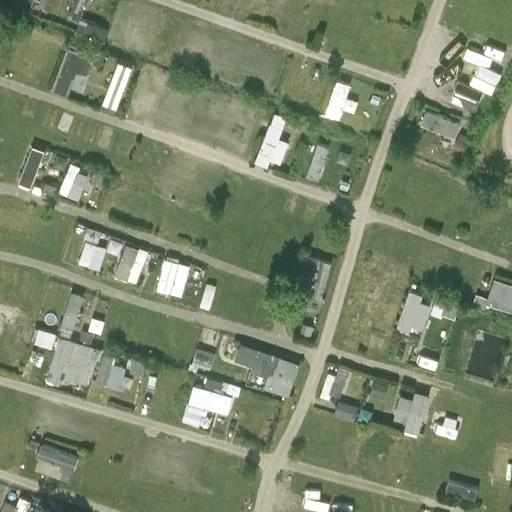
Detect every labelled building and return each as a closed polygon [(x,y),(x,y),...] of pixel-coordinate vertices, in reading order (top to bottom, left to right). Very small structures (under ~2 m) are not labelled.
[(76,0),(71,12),(83,18),(90,0),(76,0)] [(259,0),(255,18),(267,21),(268,15),(283,18),(287,0),(259,0)] [(121,10),(114,32),(134,38),(141,16),(121,10)] [(81,17),(78,33),(107,39),(111,24),(81,17)] [(216,43),(193,38),(187,65),(210,70),(216,43)] [(249,82),(255,63),(244,59),(248,47),(238,44),(228,75),(249,82)] [(75,85),(86,88),(97,55),(71,46),(56,90),(71,95),(75,85)] [(107,105),(123,109),(134,64),(118,60),(107,105)] [(461,81),(484,90),(491,71),(467,63),(461,81)] [(130,115),(143,118),(154,81),(141,77),(130,115)] [(338,78),(329,112),(345,117),(354,83),(338,78)] [(201,133),(205,112),(193,110),(195,99),(181,96),(175,127),(201,133)] [(245,146),(252,128),(242,124),(246,111),(233,106),(219,146),(232,151),(235,143),(245,146)] [(460,136),(465,121),(432,108),(426,123),(460,136)] [(278,111),(258,160),(271,166),(275,158),(284,161),(292,141),(282,137),(290,116),(278,111)] [(323,179),(333,145),(320,141),(310,175),(323,179)] [(33,144),(24,182),(38,186),(47,148),(33,144)] [(176,183),(197,184),(197,162),(177,162),(176,183)] [(82,199),(94,173),(74,164),(62,191),(82,199)] [(102,240),(104,229),(90,226),(88,238),(102,240)] [(103,268),(110,246),(88,240),(81,261),(103,268)] [(118,274),(142,281),(152,248),(127,241),(118,274)] [(305,290),(324,296),(336,262),(317,255),(305,290)] [(160,287),(186,295),(195,263),(169,256),(160,287)] [(366,279),(390,285),(393,271),(370,265),(366,279)] [(511,280),(498,276),(490,303),(511,309),(511,280)] [(354,309),(381,317),(386,300),(373,296),(377,285),(363,281),(354,309)] [(417,324),(427,327),(435,304),(424,301),(427,293),(412,288),(401,326),(415,330),(417,324)] [(62,329),(75,333),(88,294),(75,290),(62,329)] [(436,312),(459,317),(462,302),(439,297),(436,312)] [(91,315),(88,327),(103,330),(106,319),(91,315)] [(23,322),(19,340),(31,343),(35,325),(23,322)] [(363,341),(367,328),(353,324),(349,337),(363,341)] [(40,327),(37,341),(56,346),(59,331),(40,327)] [(62,334),(50,375),(91,386),(102,346),(62,334)] [(243,342),(238,361),(272,370),(267,387),(294,394),(304,358),(243,342)] [(201,348),(196,364),(214,368),(219,352),(201,348)] [(125,387),(130,366),(117,363),(119,355),(106,352),(99,380),(125,387)] [(347,396),(352,364),(342,363),(341,373),(329,371),(326,393),(347,396)] [(200,374),(198,383),(225,390),(227,381),(200,374)] [(374,392),(386,395),(390,382),(378,379),(374,392)] [(186,419),(204,424),(210,406),(232,413),(237,396),(197,383),(186,419)] [(417,398),(404,394),(397,417),(410,421),(408,427),(423,431),(433,392),(420,389),(417,398)] [(342,399),(337,413),(358,419),(363,405),(342,399)] [(58,410),(50,432),(70,439),(78,417),(58,410)] [(444,413),(439,429),(460,435),(464,418),(444,413)] [(40,419),(36,434),(48,437),(51,422),(40,419)] [(369,432),(362,453),(389,462),(396,441),(369,432)] [(41,455),(45,441),(34,437),(30,451),(41,455)] [(38,466),(75,479),(84,455),(47,441),(38,466)] [(196,466),(180,460),(182,455),(160,447),(151,471),(188,486),(196,466)] [(479,498),(482,487),(452,478),(449,489),(479,498)] [(7,511),(30,511),(34,498),(13,493),(7,511)]
